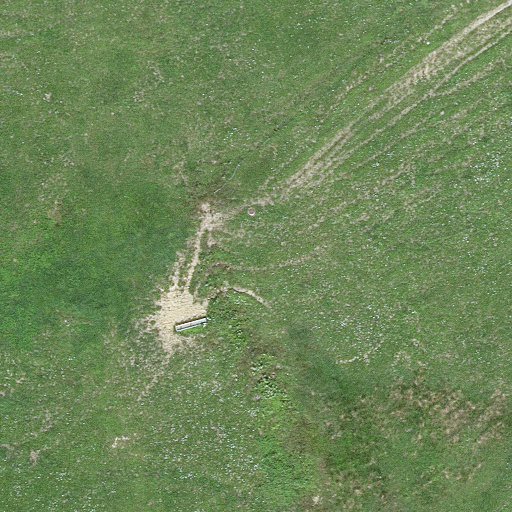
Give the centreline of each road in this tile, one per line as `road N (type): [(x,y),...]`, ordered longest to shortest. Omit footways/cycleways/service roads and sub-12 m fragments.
road 1 (track): [(147,511),(135,476),(114,269),(70,0)]
road 2 (track): [(374,511),(356,446),(299,311),(247,254),(162,249),(114,269)]
